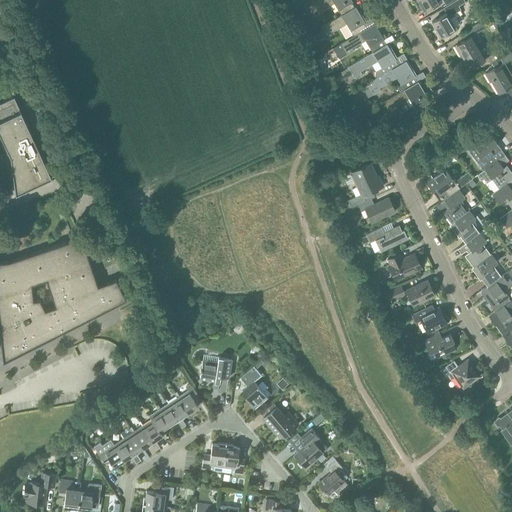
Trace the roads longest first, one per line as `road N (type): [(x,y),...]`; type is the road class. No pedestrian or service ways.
road 1 (residential): [(511,382),(469,322),(397,169),(395,154),(407,134),(442,120),(468,94)]
road 2 (residential): [(123,511),(131,473),(229,412),(307,511)]
road 3 (residential): [(393,0),(430,62),(468,94)]
